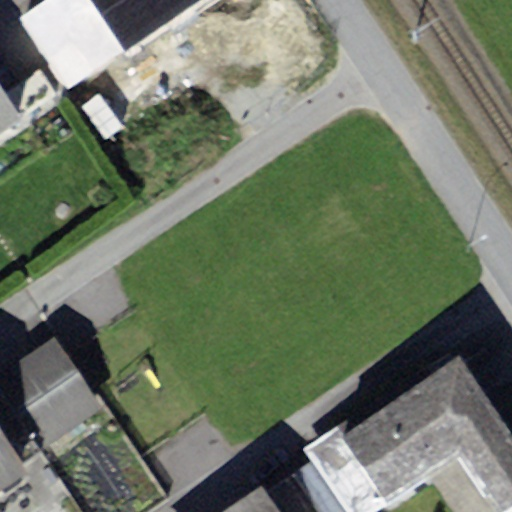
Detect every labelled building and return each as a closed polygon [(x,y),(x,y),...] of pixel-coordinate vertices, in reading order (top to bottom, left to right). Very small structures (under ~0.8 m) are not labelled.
[(0,88),(0,133),(21,120),(0,88)] [(102,409),(55,339),(0,375),(0,389),(40,450),(102,409)] [(511,435),(459,359),(340,441),(386,505),(456,456),(495,511),(507,511),(511,509),(511,435)] [(0,430),(0,493),(29,474),(0,430)] [(346,511),(374,511),(386,505),(340,441),(334,432),(306,451),(314,463),(346,511)] [(294,476),(318,511),(346,511),(314,463),(294,476)] [(318,511),(294,476),(267,494),(278,511),(318,511)] [(263,489),(229,511),(278,511),(267,494),(263,489)]
